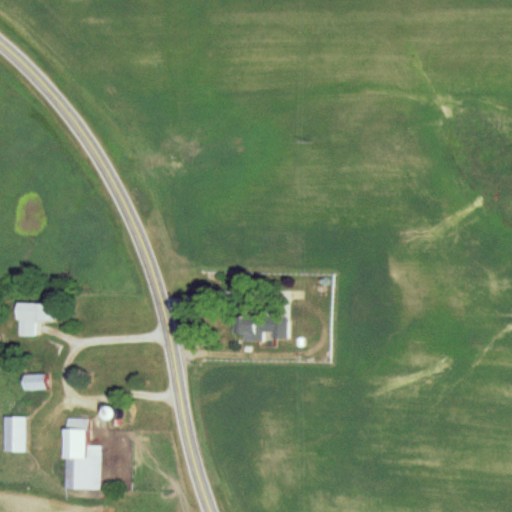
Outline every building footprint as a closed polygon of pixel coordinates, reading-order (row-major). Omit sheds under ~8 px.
[(57,320),(57,302),(24,302),(24,336),(41,336),(41,320),(57,320)] [(292,339),(292,316),(246,316),(246,339),(292,339)] [(31,390),(54,390),(54,374),(31,374),(31,390)] [(10,452),(32,452),(32,416),(10,416),(10,452)] [(70,489),(104,489),(104,445),(95,445),(96,418),(71,418),(70,489)]
